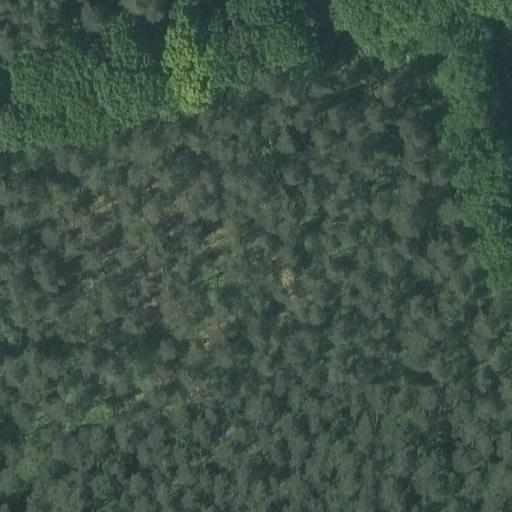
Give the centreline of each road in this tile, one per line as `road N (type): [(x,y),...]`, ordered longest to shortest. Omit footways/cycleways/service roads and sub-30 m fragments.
road 1 (track): [(325,0),(0,105)]
road 2 (track): [(177,0),(0,54)]
road 3 (track): [(478,0),(482,56),(511,156)]
